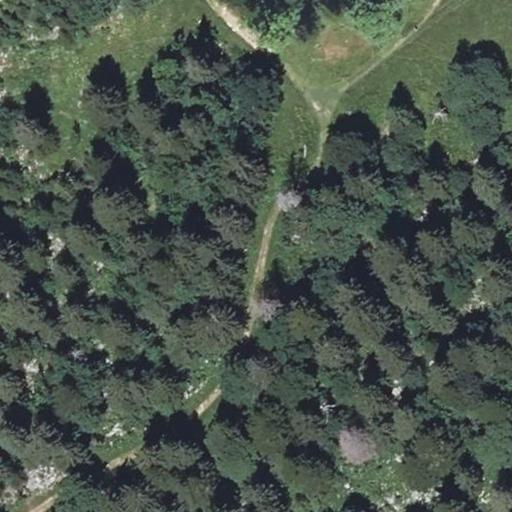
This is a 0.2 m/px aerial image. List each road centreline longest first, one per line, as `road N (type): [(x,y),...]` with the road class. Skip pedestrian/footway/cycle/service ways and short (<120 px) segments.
road 1 (track): [(34,511),(196,394),(324,108)]
road 2 (track): [(324,108),(214,0)]
